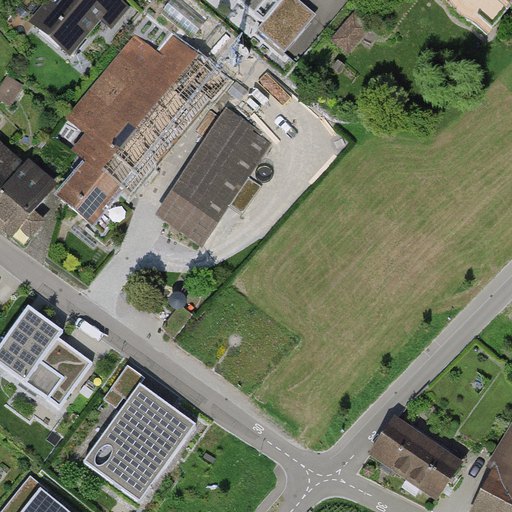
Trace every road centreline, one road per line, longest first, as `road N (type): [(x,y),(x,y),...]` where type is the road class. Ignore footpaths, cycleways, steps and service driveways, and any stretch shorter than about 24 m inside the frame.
road 1 (residential): [(324,478),(0,245)]
road 2 (residential): [(324,478),(511,287)]
